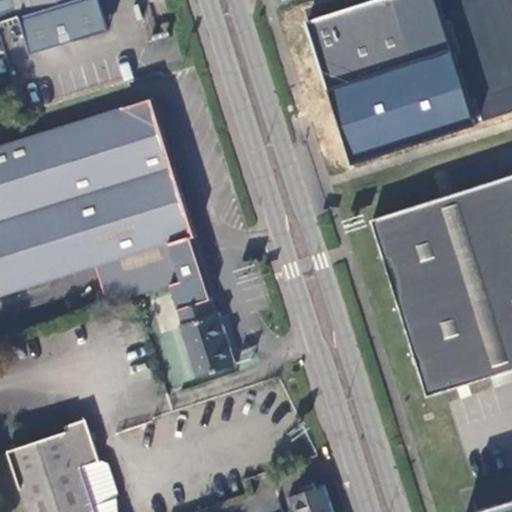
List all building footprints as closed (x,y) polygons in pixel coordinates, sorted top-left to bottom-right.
[(0,0),(0,26),(18,21),(11,0),(0,0)] [(11,0),(18,21),(86,0),(11,0)] [(101,0),(86,0),(18,21),(30,60),(112,35),(101,0)] [(416,65),(395,0),(386,0),(305,24),(329,94),(416,65)] [(126,109),(0,147),(0,300),(96,269),(107,304),(169,288),(180,285),(167,248),(191,239),(196,237),(181,187),(168,146),(153,99),(125,108),(126,109)] [(511,177),(453,195),(371,223),(373,230),(428,400),(511,373),(511,177)] [(191,239),(167,248),(180,285),(169,288),(171,294),(177,315),(212,300),(191,239)] [(179,329),(197,382),(236,367),(219,315),(217,316),(212,300),(177,315),(182,327),(179,329)] [(96,511),(81,467),(101,460),(88,417),(67,424),(68,428),(10,447),(11,451),(23,485),(20,486),(29,511),(96,511)] [(104,459),(101,460),(81,467),(96,511),(119,511),(118,495),(120,493),(110,462),(104,459)] [(337,511),(327,482),(293,494),(299,511),(337,511)] [(511,511),(511,492),(476,503),(462,509),(462,511),(511,511)]
